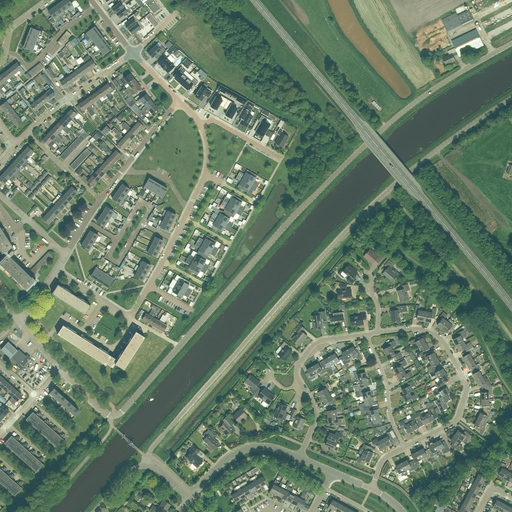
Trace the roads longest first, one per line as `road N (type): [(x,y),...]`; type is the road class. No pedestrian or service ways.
road 1 (tertiary): [(511,41),(421,99),(352,156),(117,416),(61,369)]
road 2 (tertiary): [(146,465),(154,444),(349,227),(429,155),(511,97)]
road 3 (primary): [(511,308),(254,0)]
road 4 (residential): [(377,334),(432,332),(465,382),(456,419),(404,448)]
road 5 (track): [(387,124),(281,0)]
road 6 (unclassified): [(300,458),(260,446),(234,453),(188,500)]
road 7 (residential): [(27,133),(132,52)]
